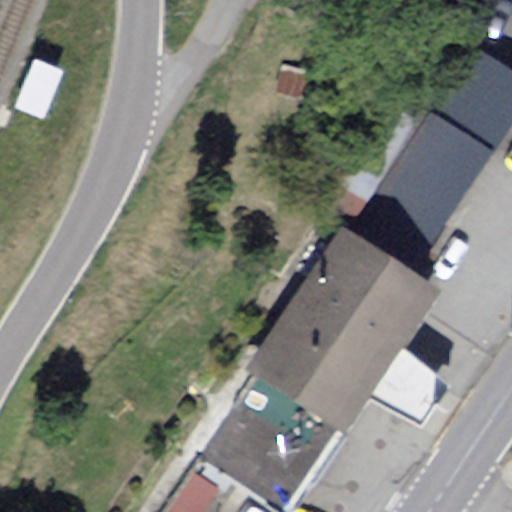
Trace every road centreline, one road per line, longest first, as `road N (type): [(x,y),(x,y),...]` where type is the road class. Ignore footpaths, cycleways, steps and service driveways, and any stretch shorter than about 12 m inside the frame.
road 1 (tertiary): [(0,373),(99,193),(130,97),(141,0)]
road 2 (secondary): [(511,383),(430,511)]
